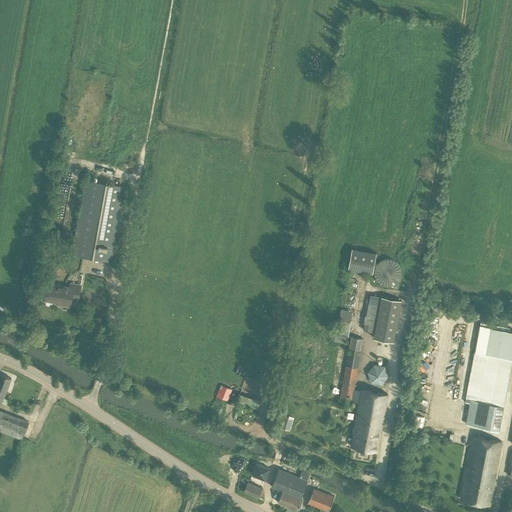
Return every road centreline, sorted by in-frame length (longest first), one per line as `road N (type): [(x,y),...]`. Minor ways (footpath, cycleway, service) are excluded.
road 1 (track): [(465,0),(411,302)]
road 2 (track): [(69,0),(49,109),(17,173),(20,253),(0,290)]
road 3 (tertiary): [(257,511),(0,358)]
road 4 (track): [(376,487),(101,378)]
road 5 (track): [(264,439),(259,428),(294,223)]
road 6 (track): [(137,189),(171,0)]
